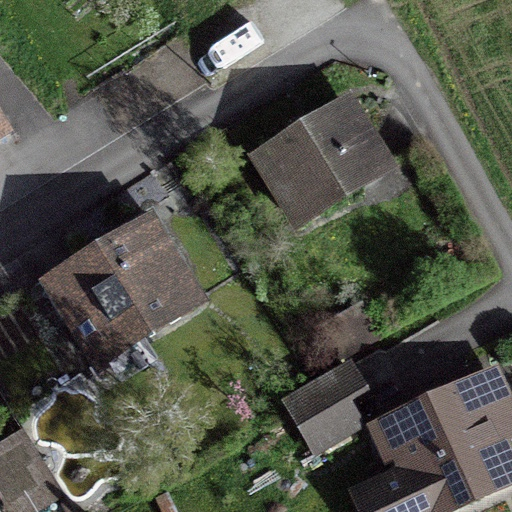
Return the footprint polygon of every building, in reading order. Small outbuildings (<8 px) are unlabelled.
[(295,235),(398,172),(352,96),(248,159),(295,235)] [(0,143),(13,135),(0,113),(0,143)] [(210,306),(153,215),(39,287),(96,377),(110,368),(124,389),(160,366),(147,345),(210,306)] [(511,444),(511,396),(498,367),(366,429),(387,475),(348,494),(356,511),(469,511),(511,492),(511,448),(510,445),(511,444)] [(360,397),(345,372),(284,408),(313,456),(356,431),(342,407),(360,397)] [(0,498),(8,511),(41,511),(64,498),(23,431),(0,445),(0,498)]
